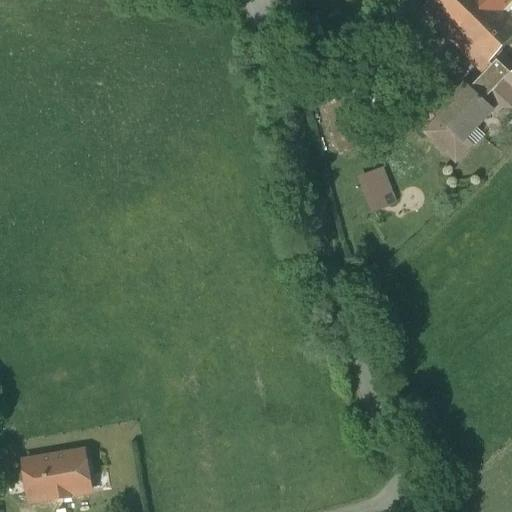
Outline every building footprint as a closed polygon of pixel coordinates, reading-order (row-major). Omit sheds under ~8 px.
[(511,0),(431,0),(420,12),(484,74),(497,61),(493,57),(511,38),(511,24),(501,14),(511,3),(511,0)] [(511,3),(501,14),(511,24),(511,3)] [(370,144),(340,47),(310,56),(340,153),(370,144)] [(466,85),(436,117),(438,119),(462,141),(463,141),(492,109),(484,101),(503,81),(510,74),(497,61),(484,74),(470,89),(466,85)] [(511,89),(503,81),(484,101),(492,109),(495,112),(500,107),(510,107),(510,97),(511,94),(511,89)] [(462,141),(438,119),(426,133),(456,161),(469,147),(463,141),(462,141)] [(377,213),(400,202),(386,173),(363,185),(377,213)] [(84,452),(24,462),(31,502),(50,498),(51,499),(69,496),(69,495),(91,491),(84,452)]
